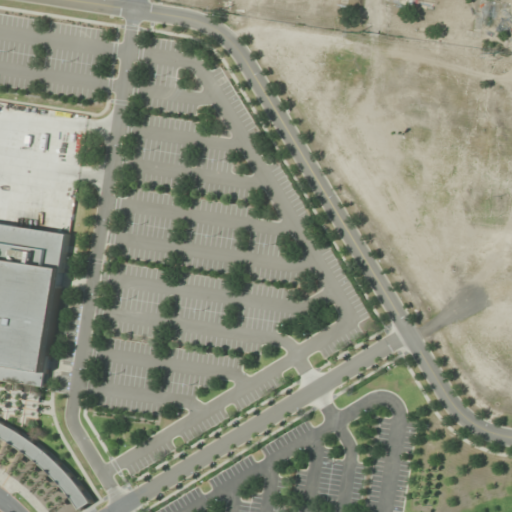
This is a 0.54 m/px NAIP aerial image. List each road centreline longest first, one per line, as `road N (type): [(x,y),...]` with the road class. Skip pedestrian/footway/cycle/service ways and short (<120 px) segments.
road 1 (tertiary): [(511,437),(479,428),(437,385),(239,49),(188,19),(70,0)]
road 2 (residential): [(109,511),(407,332)]
